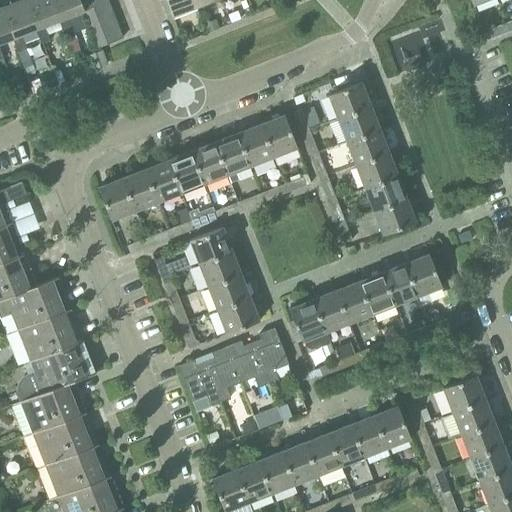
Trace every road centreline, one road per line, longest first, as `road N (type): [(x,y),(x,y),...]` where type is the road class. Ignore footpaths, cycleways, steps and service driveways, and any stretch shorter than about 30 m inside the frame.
road 1 (residential): [(187,511),(180,471),(63,157)]
road 2 (residential): [(186,104),(357,34),(377,0)]
road 3 (residential): [(63,157),(186,104)]
